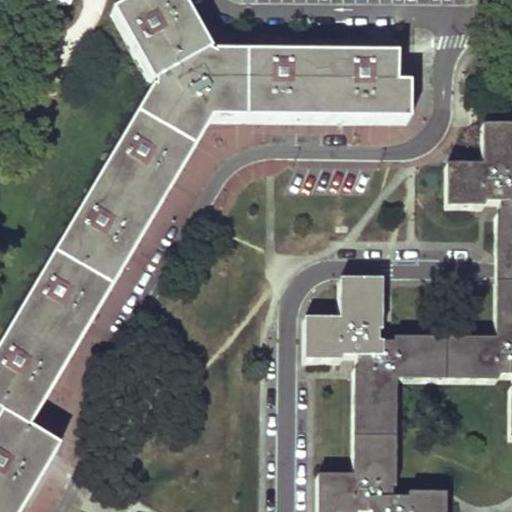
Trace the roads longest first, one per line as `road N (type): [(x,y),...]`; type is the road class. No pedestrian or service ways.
road 1 (residential): [(459,24),(440,125),(428,142),(398,152),(257,153),(223,169),(84,383),(84,458),(54,511)]
road 2 (residential): [(511,269),(333,267),(291,293),(283,511)]
road 3 (residential): [(206,0),(246,15),(459,24)]
